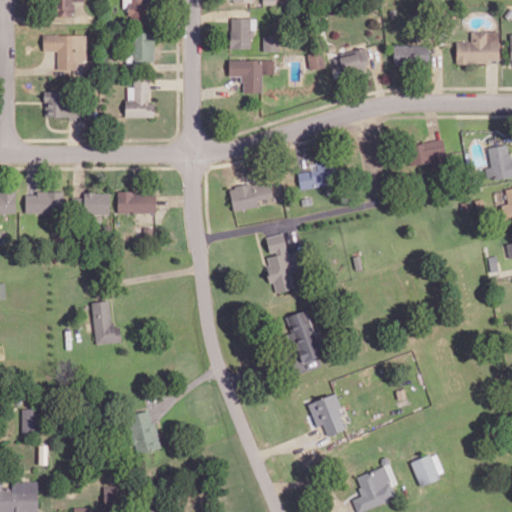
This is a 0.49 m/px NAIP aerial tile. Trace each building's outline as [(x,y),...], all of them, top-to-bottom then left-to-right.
[(84,0),(53,0),(54,16),(74,15),(74,0),(84,0)] [(147,0),(122,0),(123,8),(129,8),(130,23),(148,23),(147,0)] [(230,47),(251,48),(251,29),(256,29),(256,18),(231,17),(230,47)] [(154,31),(131,32),(132,62),(154,61),(154,31)] [(456,41),(456,62),(499,62),(499,31),(471,31),(471,41),(456,41)] [(86,62),(86,34),(43,34),(43,50),(57,50),(57,69),(77,69),(77,62),(86,62)] [(263,50),(279,51),(279,35),(263,35),(263,50)] [(429,63),(429,43),(393,45),(394,64),(429,63)] [(343,73),(368,69),(364,48),(339,52),(343,73)] [(307,52),(309,69),(325,67),(322,49),(307,52)] [(262,91),(262,73),(274,73),(274,59),(228,59),(228,76),(242,75),(243,92),(262,91)] [(154,116),(154,103),(149,103),(149,79),(134,79),(133,87),(126,86),(126,116),(154,116)] [(45,116),(70,116),(70,119),(87,119),(87,94),(45,93),(45,116)] [(448,160),(442,137),(406,146),(412,169),(448,160)] [(488,147),(491,166),(485,167),(487,179),(511,175),(511,159),(510,159),(508,144),(488,147)] [(300,188),(333,184),(331,161),(316,163),(316,170),(298,172),(300,188)] [(232,209),(258,206),(258,199),(272,198),(271,182),(230,187),(232,209)] [(507,203),(501,204),(504,222),(511,220),(511,187),(505,188),(507,203)] [(25,212),(64,213),(64,192),(26,191),(25,212)] [(0,192),(0,212),(16,212),(15,193),(0,192)] [(109,192),(84,192),(84,214),(110,214),(109,192)] [(118,212),(156,212),(156,192),(118,192),(118,212)] [(82,196),(72,196),(73,210),(82,210),(82,196)] [(295,288),(292,271),(299,270),(295,253),(288,254),(284,233),(266,236),(269,254),(265,255),(270,283),(274,282),(275,292),(295,288)] [(96,344),(122,341),(120,325),(112,326),(109,299),(91,301),(96,344)] [(286,316),(291,332),(290,332),(300,363),(322,356),(307,309),(286,316)] [(308,402),(315,426),(323,423),(326,434),(346,429),(335,394),(308,402)] [(22,431),(41,431),(40,408),(22,408),(22,431)] [(160,448),(151,409),(126,415),(135,454),(160,448)] [(436,452),(411,462),(420,485),(445,474),(436,452)] [(355,476),(363,495),(352,499),(357,511),(396,497),(392,485),(397,483),(390,463),(355,476)] [(38,511),(37,480),(11,481),(11,488),(1,488),(1,480),(0,480),(0,511),(22,511),(38,511)] [(104,504),(119,503),(118,485),(103,486),(104,504)]
